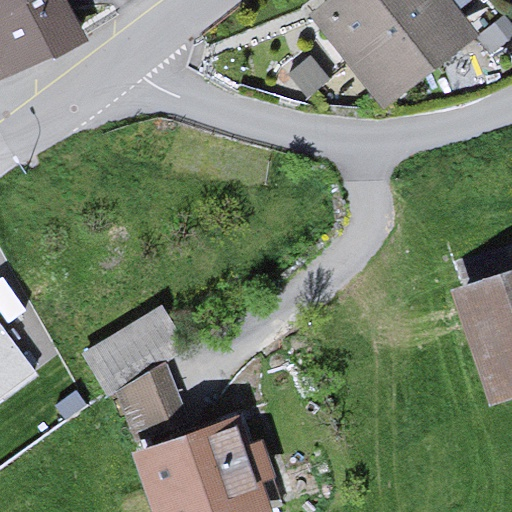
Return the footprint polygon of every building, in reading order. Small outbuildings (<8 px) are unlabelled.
[(0,0),(0,45),(53,20),(42,0),(0,0)] [(296,0),(292,3),(355,83),(438,17),(424,0),(296,0)] [(511,262),(448,280),(481,399),(511,390),(511,262)] [(155,309),(83,350),(104,386),(176,345),(155,309)] [(0,334),(0,395),(29,376),(0,334)] [(240,413),(129,454),(151,511),(253,511),(274,505),(240,413)]
